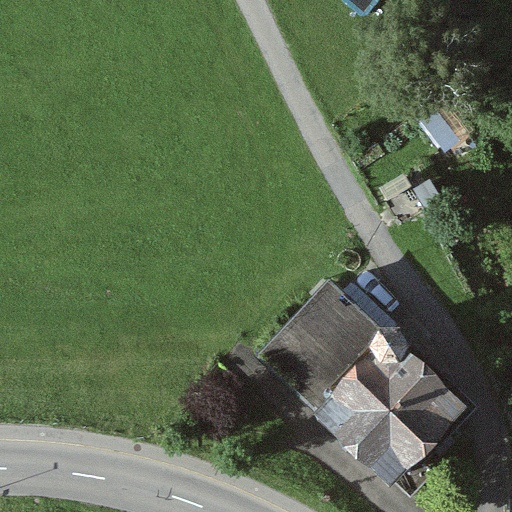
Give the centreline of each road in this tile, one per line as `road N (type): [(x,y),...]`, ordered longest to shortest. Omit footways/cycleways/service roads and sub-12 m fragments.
road 1 (unclassified): [(490,511),(483,421),(462,370),(349,193),(253,0)]
road 2 (tertiary): [(212,511),(102,479),(0,469)]
